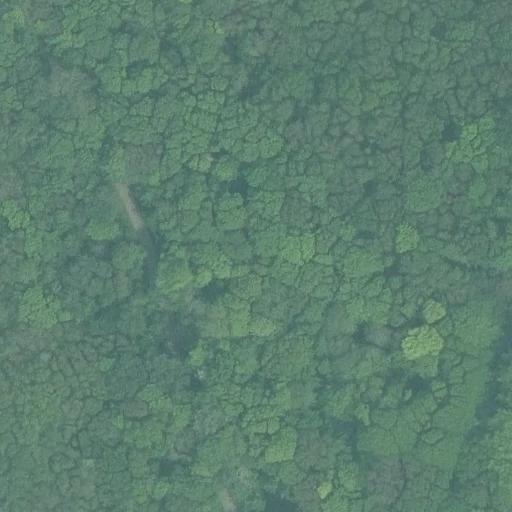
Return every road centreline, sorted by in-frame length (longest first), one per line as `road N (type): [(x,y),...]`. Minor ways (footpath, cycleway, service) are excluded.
road 1 (unclassified): [(234,511),(120,186),(23,0)]
road 2 (unknown): [(137,0),(185,29),(203,30),(247,0)]
